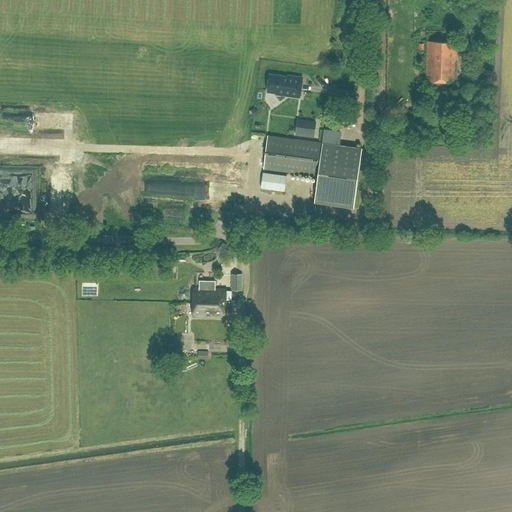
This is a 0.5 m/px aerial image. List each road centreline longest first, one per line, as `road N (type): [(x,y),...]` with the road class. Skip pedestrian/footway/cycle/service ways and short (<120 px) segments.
road 1 (unknown): [(212,236),(230,211),(366,213),(374,155),(355,125),(356,85)]
road 2 (unclassified): [(226,236),(0,236)]
road 3 (track): [(243,511),(241,313)]
